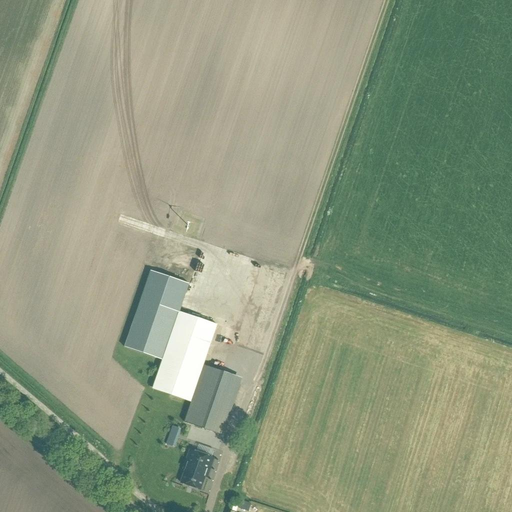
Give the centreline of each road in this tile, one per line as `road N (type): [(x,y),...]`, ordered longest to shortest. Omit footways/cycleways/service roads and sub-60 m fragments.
road 1 (track): [(291,278),(384,0)]
road 2 (tertiary): [(134,511),(0,397)]
